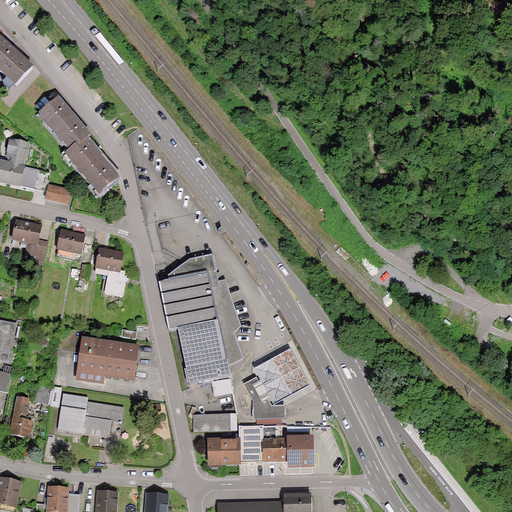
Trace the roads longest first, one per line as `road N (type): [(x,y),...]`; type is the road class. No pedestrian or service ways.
road 1 (track): [(375,0),(358,27),(354,75),(376,153),(389,179),(511,307)]
road 2 (primary): [(270,263),(57,0)]
road 3 (primary): [(432,511),(387,447),(357,381),(270,263)]
road 4 (residential): [(0,6),(109,137),(137,228)]
road 5 (residential): [(137,228),(190,481)]
road 6 (primary): [(270,263),(379,481)]
road 7 (residential): [(190,481),(0,465)]
road 8 (residential): [(190,481),(379,481)]
road 9 (track): [(286,121),(277,123),(238,94),(161,0)]
road 10 (residential): [(137,228),(0,202)]
road 11 (unclassified): [(491,310),(427,251),(390,258)]
